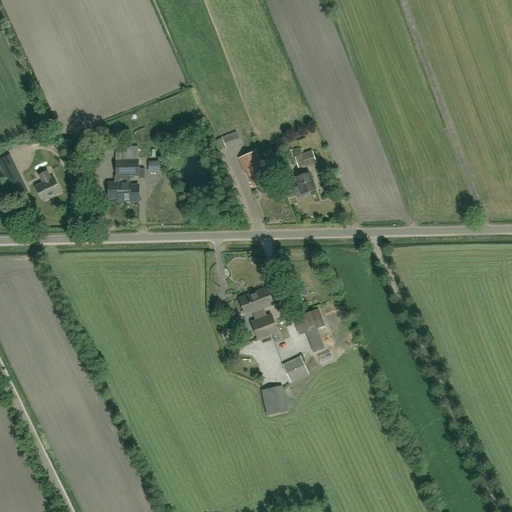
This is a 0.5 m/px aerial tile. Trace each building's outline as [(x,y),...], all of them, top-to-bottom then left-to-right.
[(226,148),(241,142),(237,132),(222,137),(226,148)] [(139,169),(138,146),(116,147),(117,176),(116,176),(116,182),(109,183),(109,198),(123,198),(123,201),(139,201),(139,185),(131,185),(131,182),(130,182),(130,176),(139,176),(139,178),(145,178),(145,168),(139,169)] [(254,187),(267,181),(260,164),(262,163),(257,150),(239,158),(244,171),(247,170),(254,187)] [(312,151),(295,157),(299,169),(316,163),(312,151)] [(4,173),(11,188),(24,182),(16,167),(4,173)] [(43,200),(61,191),(55,178),(51,179),(47,171),(40,175),(44,183),(36,186),(43,200)] [(296,178),(299,187),(294,189),(298,198),(309,194),(308,192),(316,189),(310,173),(296,178)] [(279,331),(272,315),(267,317),(264,308),(274,304),(268,288),(240,298),(245,315),(253,312),(256,321),(252,323),(258,339),(279,331)] [(315,330),(326,326),(319,308),(293,319),(300,336),(305,334),(313,353),(323,349),(315,330)] [(292,383),(310,374),(301,356),(282,364),(292,383)] [(268,415),(288,410),(282,386),(262,391),(268,415)]
